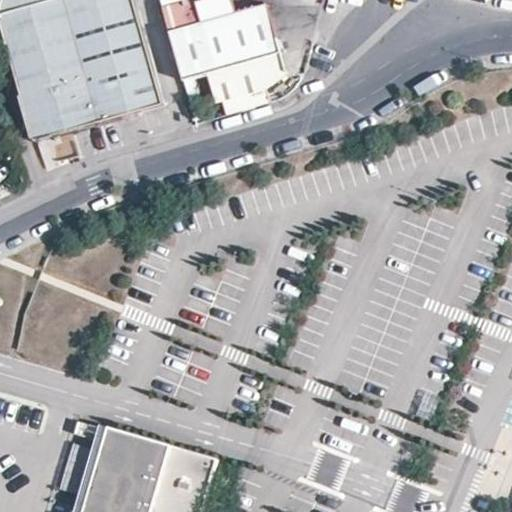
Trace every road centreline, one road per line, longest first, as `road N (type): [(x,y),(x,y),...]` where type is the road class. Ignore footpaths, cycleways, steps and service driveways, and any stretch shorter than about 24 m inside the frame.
road 1 (unclassified): [(511,35),(473,38),(414,62),(360,99),(122,171),(0,226)]
road 2 (unknown): [(0,48),(45,206)]
road 3 (unknown): [(191,152),(145,0)]
